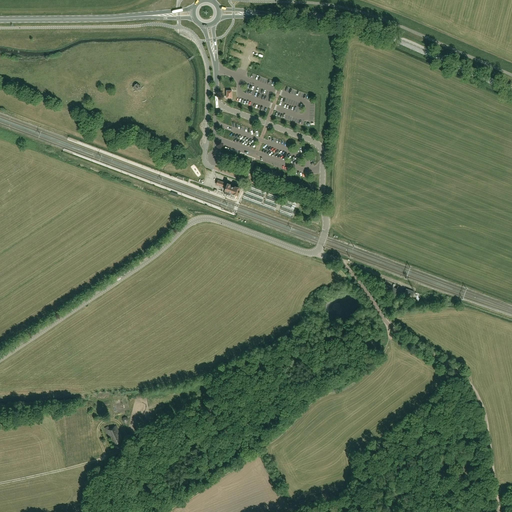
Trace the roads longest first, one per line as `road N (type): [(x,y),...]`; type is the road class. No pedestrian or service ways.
road 1 (tertiary): [(0,358),(148,261),(194,220),(315,251)]
road 2 (unclassified): [(497,511),(480,410),(465,379),(388,325),(345,265),(315,251)]
road 3 (tertiary): [(315,251),(325,228),(320,145),(219,105),(216,66)]
road 4 (tertiary): [(511,90),(372,30),(278,15)]
road 5 (secondary): [(0,19),(142,16)]
road 6 (track): [(0,482),(117,453)]
